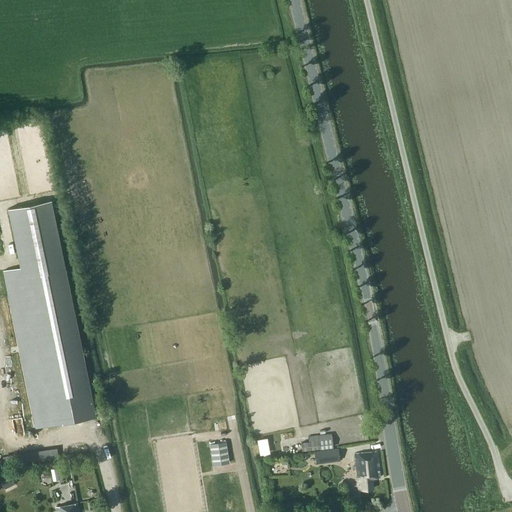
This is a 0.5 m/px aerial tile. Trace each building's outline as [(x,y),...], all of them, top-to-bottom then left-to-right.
[(94,410),(51,200),(8,208),(20,267),(3,271),(35,428),(66,422),(65,416),(94,410)] [(308,437),(309,442),(301,443),(302,452),(334,448),(332,434),(308,437)] [(259,438),(262,454),(273,452),(270,436),(259,438)] [(229,463),(225,442),(209,444),(213,466),(229,463)] [(328,450),(315,452),(316,459),(325,457),(326,462),(330,462),(328,450)] [(380,477),(378,452),(355,454),(358,490),(373,489),(372,478),(380,477)] [(78,511),(77,503),(56,507),(56,511),(78,511)]
